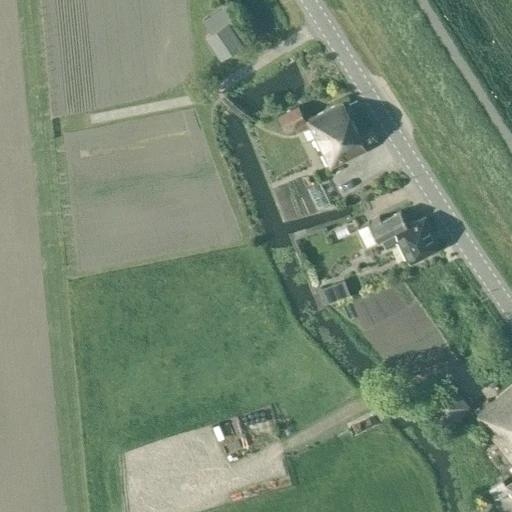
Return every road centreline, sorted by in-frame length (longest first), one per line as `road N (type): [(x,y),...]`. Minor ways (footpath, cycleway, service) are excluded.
road 1 (tertiary): [(307,0),(511,315)]
road 2 (track): [(87,120),(200,98),(322,23)]
